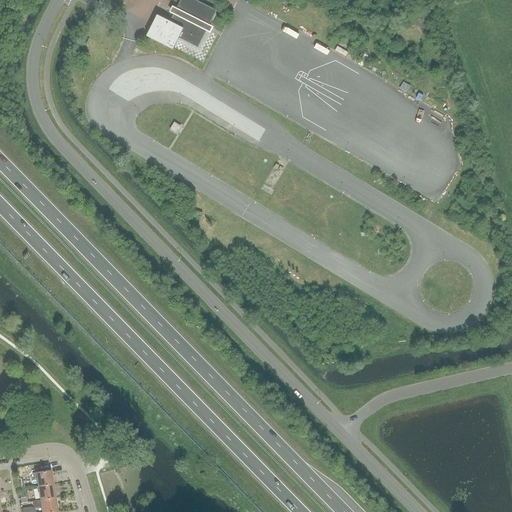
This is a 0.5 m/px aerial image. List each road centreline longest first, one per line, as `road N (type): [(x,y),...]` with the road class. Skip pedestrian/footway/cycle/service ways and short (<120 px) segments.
road 1 (unknown): [(129,65),(114,105),(127,132),(451,326),(484,316),(494,292),(487,271),(211,94)]
road 2 (tertiary): [(342,435),(45,126),(31,68),(59,0)]
road 3 (trunk): [(343,511),(0,161)]
road 4 (trunk): [(0,206),(299,511)]
road 5 (unknown): [(211,94),(230,47),(254,44),(449,150)]
road 6 (unclassified): [(342,435),(392,398),(511,370)]
road 7 (unclassified): [(0,458),(63,454),(77,468),(91,511)]
